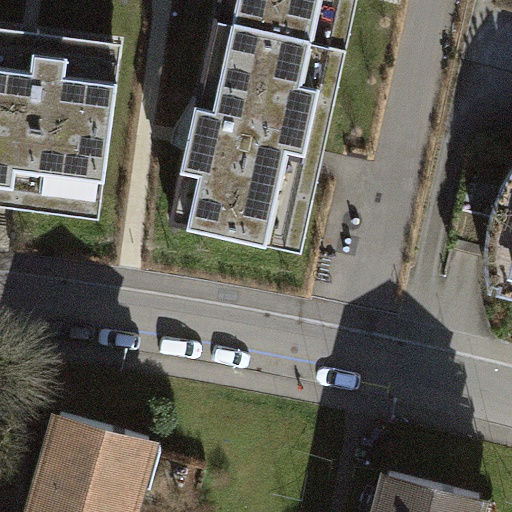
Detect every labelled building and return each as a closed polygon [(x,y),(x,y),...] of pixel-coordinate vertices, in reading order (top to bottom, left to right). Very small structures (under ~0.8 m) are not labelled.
[(217,0),(215,14),(348,43),(357,0),(217,0)] [(322,159),(348,43),(215,14),(188,137),(170,219),(303,248),(322,159)] [(0,201),(101,215),(123,48),(30,35),(0,31),(0,201)] [(511,167),(510,170),(500,188),(511,190),(511,195),(499,246),(485,243),(486,269),(490,288),(511,293),(511,167)] [(62,410),(33,511),(128,511),(151,435),(62,410)] [(379,511),(475,511),(481,493),(390,469),(379,511)]
